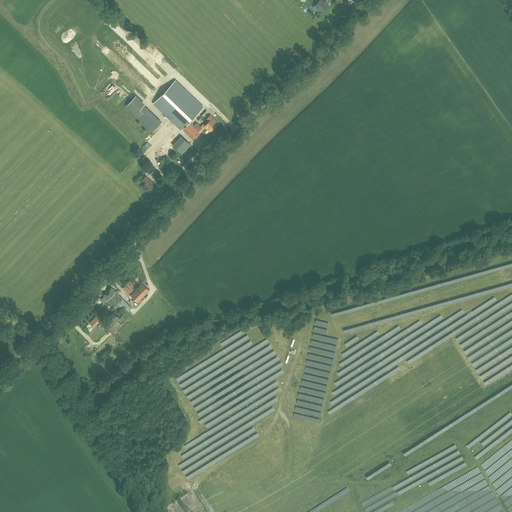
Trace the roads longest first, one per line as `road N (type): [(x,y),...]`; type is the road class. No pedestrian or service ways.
road 1 (unclassified): [(37,338),(235,129),(372,0)]
road 2 (unknown): [(313,511),(511,388)]
road 3 (unclassified): [(151,511),(37,338)]
